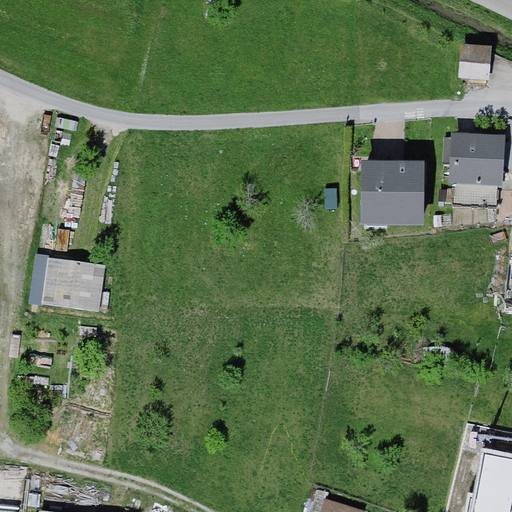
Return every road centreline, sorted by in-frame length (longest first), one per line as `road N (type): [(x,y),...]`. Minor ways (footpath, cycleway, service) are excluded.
road 1 (residential): [(511,103),(155,131),(88,119),(0,79)]
road 2 (track): [(0,403),(30,94)]
road 3 (track): [(199,511),(106,476),(4,450),(0,439)]
